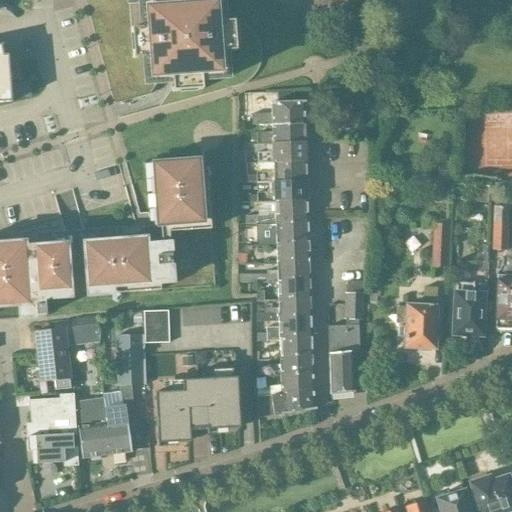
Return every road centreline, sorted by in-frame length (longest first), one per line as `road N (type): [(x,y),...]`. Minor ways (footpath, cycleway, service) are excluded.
road 1 (residential): [(325,441),(312,99)]
road 2 (residential): [(325,441),(95,511)]
road 3 (residential): [(511,369),(325,441)]
road 4 (residential): [(0,197),(85,173),(63,98)]
